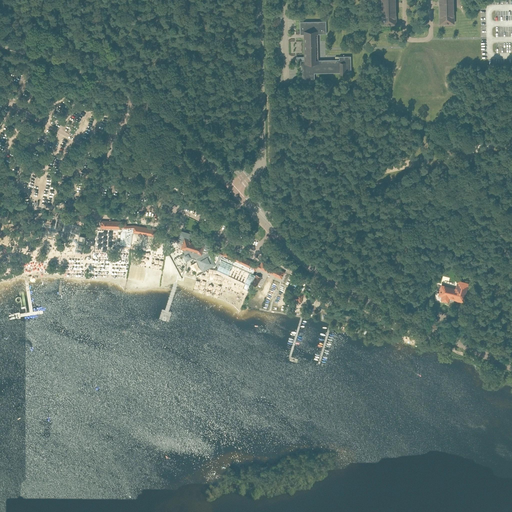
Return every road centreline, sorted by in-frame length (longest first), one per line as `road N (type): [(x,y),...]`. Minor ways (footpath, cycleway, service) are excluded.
road 1 (secondary): [(511,367),(335,285),(232,189)]
road 2 (secondary): [(232,189),(183,130),(148,103),(0,44)]
road 3 (unclassified): [(232,189),(262,159),(259,0)]
road 4 (unknown): [(259,9),(213,4),(165,25),(148,103)]
road 5 (unknown): [(165,25),(155,11),(0,9)]
